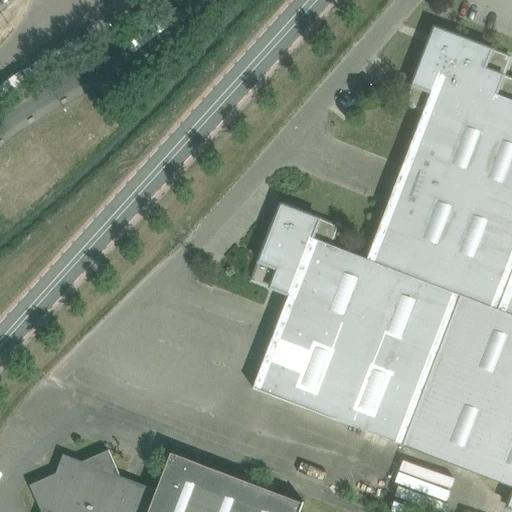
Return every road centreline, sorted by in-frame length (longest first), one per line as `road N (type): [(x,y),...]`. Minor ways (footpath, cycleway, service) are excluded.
road 1 (unclassified): [(57,383),(402,0)]
road 2 (tertiary): [(0,343),(312,0)]
